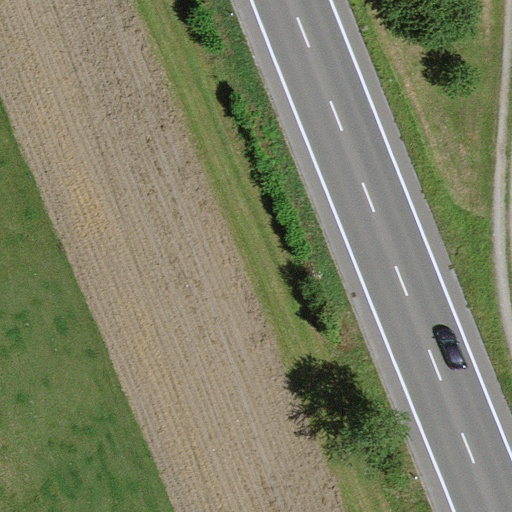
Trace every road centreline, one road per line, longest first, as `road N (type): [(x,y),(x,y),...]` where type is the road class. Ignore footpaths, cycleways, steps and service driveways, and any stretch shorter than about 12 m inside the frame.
road 1 (primary): [(292,0),(495,511)]
road 2 (track): [(511,288),(507,0)]
